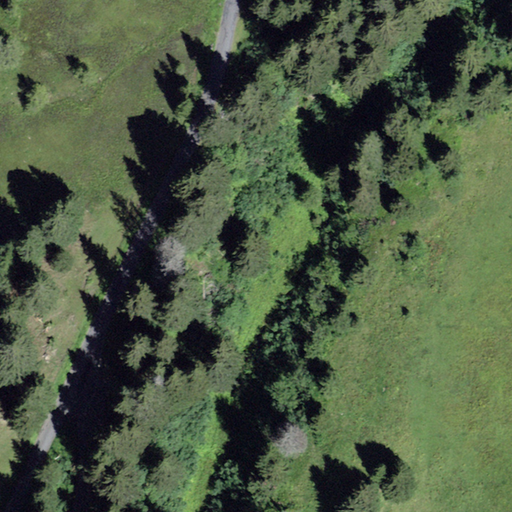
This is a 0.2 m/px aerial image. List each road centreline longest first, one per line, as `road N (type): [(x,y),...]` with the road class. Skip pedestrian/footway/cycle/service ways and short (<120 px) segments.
road 1 (unclassified): [(231,0),(197,127),(10,511)]
road 2 (track): [(80,511),(91,387),(78,380)]
